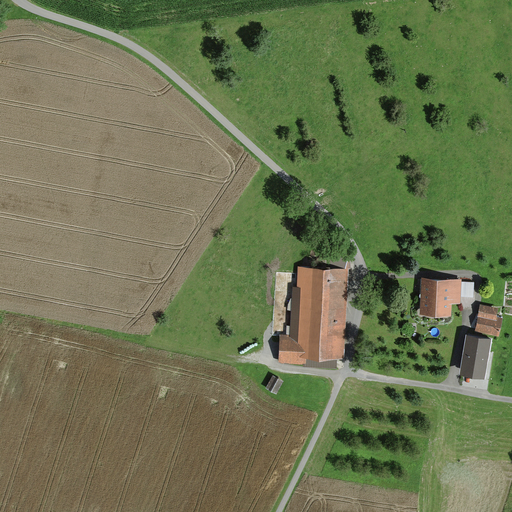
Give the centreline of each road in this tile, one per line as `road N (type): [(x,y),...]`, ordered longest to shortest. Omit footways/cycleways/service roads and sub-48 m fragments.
road 1 (track): [(278,511),(343,372),(357,251),(320,206),(168,71),(124,42),(16,0)]
road 2 (track): [(343,372),(511,400)]
